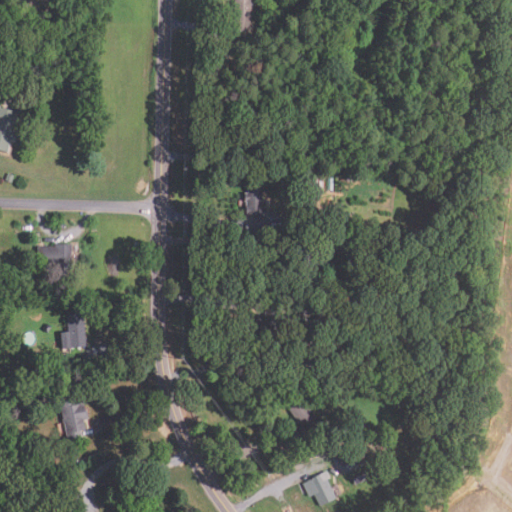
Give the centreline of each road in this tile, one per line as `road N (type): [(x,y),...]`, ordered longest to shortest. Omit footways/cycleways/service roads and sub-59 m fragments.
road 1 (residential): [(227,511),(191,453),(164,378),(158,299),(166,0)]
road 2 (residential): [(159,211),(0,204)]
